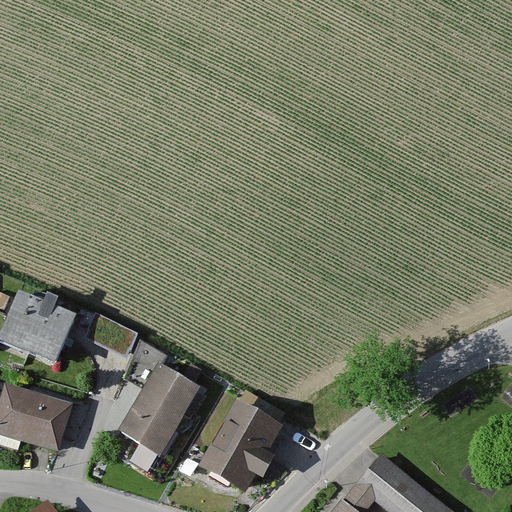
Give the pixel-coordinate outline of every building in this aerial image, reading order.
[(72,316),(22,293),(2,337),(53,359),(72,316)] [(196,387),(161,366),(124,428),(159,449),(196,387)] [(69,405),(7,387),(0,411),(0,427),(57,445),(69,405)] [(278,425),(239,402),(204,463),(243,486),(253,468),(260,472),(270,455),(263,451),(278,425)] [(449,511),(380,456),(335,511),(360,511),(374,496),(394,511),(449,511)]
